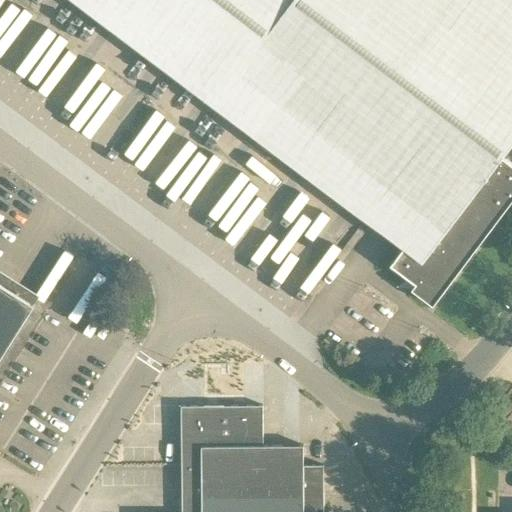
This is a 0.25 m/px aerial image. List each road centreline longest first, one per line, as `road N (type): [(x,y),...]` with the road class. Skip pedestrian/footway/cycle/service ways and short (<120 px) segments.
road 1 (unclassified): [(56,511),(194,291)]
road 2 (unclassified): [(0,146),(194,291)]
road 3 (unclassified): [(376,429),(194,291)]
road 4 (unclassified): [(511,319),(443,394),(376,429)]
